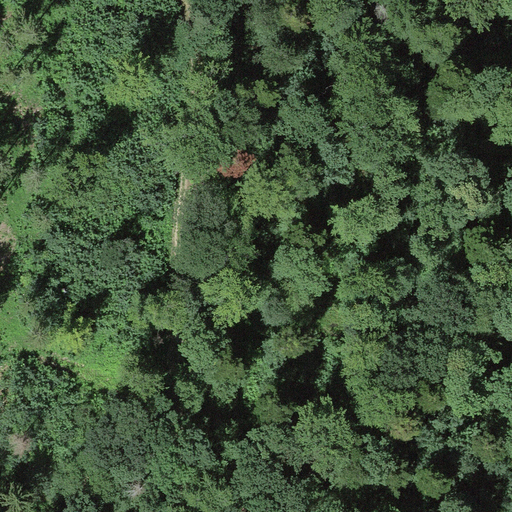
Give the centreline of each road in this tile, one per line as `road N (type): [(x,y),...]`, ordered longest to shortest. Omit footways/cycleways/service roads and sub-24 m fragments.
road 1 (track): [(192,0),(178,511)]
road 2 (track): [(181,325),(511,339)]
